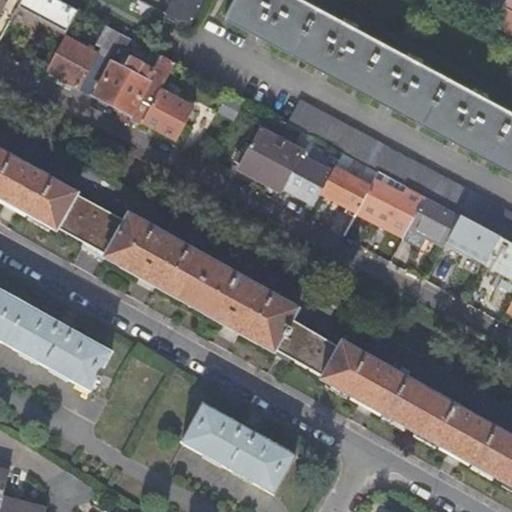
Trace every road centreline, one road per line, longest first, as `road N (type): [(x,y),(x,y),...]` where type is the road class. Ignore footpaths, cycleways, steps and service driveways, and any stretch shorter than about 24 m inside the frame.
road 1 (residential): [(0,67),(511,343)]
road 2 (residential): [(369,457),(0,252)]
